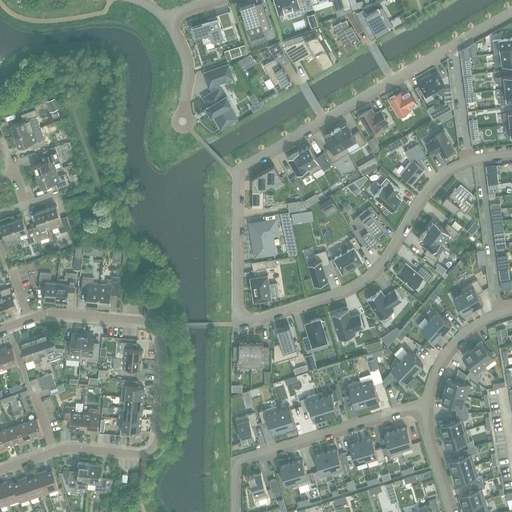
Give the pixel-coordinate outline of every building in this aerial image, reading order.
[(275,0),(279,13),(299,7),(301,12),(308,10),(304,0),(275,0)] [(317,0),(318,3),(326,0),(331,0),(335,10),(345,7),(342,0),(317,0)] [(355,0),(348,0),(350,5),(352,10),(363,6),(362,0),(356,2),(355,0)] [(240,7),(246,28),(260,24),(263,32),(271,29),(262,2),(255,4),(254,2),(248,4),(240,7)] [(381,6),(359,19),(363,25),(369,21),(377,36),(393,26),(381,6)] [(210,20),(197,24),(203,43),(235,33),(236,37),(237,37),(233,24),(221,27),(217,15),(230,11),(230,10),(207,17),(207,18),(209,18),(210,20)] [(352,22),(357,19),(353,12),(347,15),(352,22)] [(314,13),(307,15),(311,28),(318,26),(314,13)] [(355,43),(360,40),(351,25),(349,26),(346,20),(342,23),(341,22),(333,27),(348,52),(357,47),(355,43)] [(317,35),(288,45),(291,50),(293,49),(298,59),(313,50),(323,67),(333,62),(317,35)] [(494,53),(511,50),(511,37),(492,40),(494,53)] [(244,44),(229,49),(232,58),(234,57),(247,53),(244,44)] [(461,57),(469,56),(468,46),(468,45),(460,50),(461,57)] [(511,50),(494,53),(496,66),(511,63),(511,50)] [(471,66),(469,56),(461,57),(462,67),(471,66)] [(244,58),(238,62),(242,68),(247,64),(244,58)] [(263,66),(279,93),(288,88),(285,83),(290,80),(282,65),(280,66),(275,59),(263,66)] [(217,84),(233,78),(228,64),(203,73),(208,87),(209,86),(212,92),(203,97),(208,106),(206,107),(211,116),(213,115),(218,124),(227,120),(229,123),(237,118),(229,105),(231,104),(226,95),(224,96),(217,84)] [(442,94),(444,94),(443,89),(442,87),(444,85),(436,71),(418,82),(426,96),(436,90),(437,91),(438,92),(439,93),(440,93),(441,94),(442,94)] [(502,89),(511,87),(511,74),(495,76),(495,82),(501,82),(502,89)] [(472,82),(464,83),(465,93),(473,92),(472,82)] [(511,100),(511,87),(502,89),(503,95),(497,96),(498,102),(511,100)] [(451,88),(443,89),(444,94),(445,102),(452,102),(451,88)] [(410,93),(404,96),(401,91),(388,99),(398,116),(411,108),(417,104),(410,93)] [(473,92),(465,93),(466,101),(476,100),(475,92),(473,92)] [(55,98),(46,101),(48,107),(57,104),(55,98)] [(253,104),(250,106),(253,111),(261,106),(258,101),(253,104)] [(369,133),(381,126),(383,129),(390,125),(381,110),(375,113),(372,108),(359,116),(369,133)] [(450,109),(445,112),(448,118),(453,115),(450,109)] [(15,136),(34,129),(40,127),(34,110),(21,114),(23,120),(11,124),(15,136)] [(504,125),(511,124),(511,110),(503,112),(504,125)] [(470,130),(478,129),(476,119),(469,120),(470,130)] [(335,129),(349,152),(346,146),(356,140),(360,146),(366,142),(359,131),(353,134),(348,126),(349,126),(346,121),(339,126),(340,127),(335,129)] [(36,135),(34,129),(15,136),(18,147),(31,143),(33,148),(46,144),(42,133),(36,135)] [(331,147),(325,150),(332,162),(349,152),(335,129),(331,132),(325,136),(331,147)] [(478,129),(470,130),(471,140),(479,138),(478,129)] [(432,154),(438,151),(441,156),(454,148),(444,131),(431,139),(432,139),(426,143),(432,154)] [(59,139),(61,145),(69,142),(66,136),(59,139)] [(400,138),(393,142),(397,148),(404,144),(401,139),(400,138)] [(377,143),(370,147),(374,153),(380,149),(377,143)] [(299,151),(298,151),(311,173),(322,167),(323,170),(330,166),(322,153),(316,156),(309,145),(299,151)] [(419,145),(415,148),(420,157),(425,154),(419,145)] [(43,162),(33,165),(37,176),(56,169),(63,167),(61,161),(57,150),(55,146),(42,150),(44,155),(41,156),(43,162)] [(411,162),(400,174),(411,183),(424,168),(423,168),(425,166),(420,157),(415,148),(414,146),(405,151),(411,162)] [(311,173),(298,151),(288,157),(300,179),(311,173)] [(374,157),(368,160),(374,169),(380,166),(374,157)] [(273,166),(254,177),(257,181),(257,190),(252,190),(252,207),(263,207),(263,206),(263,188),(280,178),(280,179),(281,178),(274,165),(273,165),(273,166)] [(385,177),(388,172),(381,166),(377,170),(385,177)] [(58,176),(56,169),(37,176),(41,187),(53,183),(55,189),(69,184),(65,173),(58,176)] [(383,185),(374,196),(392,211),(401,200),(395,195),(400,189),(386,178),(381,184),(383,185)] [(353,180),(346,184),(355,194),(361,190),(353,180)] [(447,195),(441,201),(454,212),(458,208),(464,213),(471,205),(465,200),(470,194),(472,195),(473,195),(460,184),(456,189),(455,188),(448,196),(447,195)] [(315,196),(309,199),(312,205),(318,201),(315,196)] [(330,197),(319,203),(323,210),(334,204),(330,197)] [(309,199),(304,203),(307,208),(312,205),(309,199)] [(302,201),(288,203),(289,211),(306,208),(302,201)] [(348,203),(344,206),(347,211),(352,207),(348,203)] [(56,205),(45,209),(52,228),(58,226),(60,233),(71,229),(67,215),(61,217),(56,205)] [(371,205),(358,215),(378,239),(377,237),(384,231),(383,230),(385,228),(376,218),(380,216),(371,205)] [(38,225),(33,227),(37,241),(40,239),(41,242),(49,240),(48,237),(46,230),(52,228),(45,209),(34,213),(38,225)] [(313,219),(311,210),(291,213),(292,222),(313,219)] [(378,239),(358,215),(353,220),(358,228),(354,230),(362,244),(367,241),(370,246),(378,239)] [(23,217),(11,221),(18,240),(24,238),(26,244),(37,241),(33,227),(27,229),(23,217)] [(272,235),(277,234),(275,220),(250,224),(253,238),(256,237),(257,244),(254,245),(256,256),(275,252),(272,235)] [(449,232),(455,237),(459,232),(448,223),(444,228),(434,220),(427,229),(426,229),(446,246),(446,245),(441,241),(449,232)] [(12,242),(18,240),(11,221),(0,225),(5,237),(0,238),(0,243),(3,252),(14,249),(12,242)] [(291,223),(283,224),(287,243),(295,241),(291,223)] [(438,255),(446,246),(426,229),(418,239),(428,247),(424,252),(435,261),(439,256),(438,255)] [(342,253),(334,257),(343,272),(350,268),(356,265),(355,264),(362,260),(356,249),(361,247),(355,235),(349,239),(353,246),(347,250),(341,253),(342,253)] [(71,243),(73,250),(80,248),(77,241),(71,243)] [(113,249),(113,261),(121,261),(122,250),(113,249)] [(316,260),(308,262),(314,284),(327,280),(323,265),(330,263),(325,250),(314,253),(316,260)] [(267,267),(277,266),(276,258),(266,260),(267,267)] [(33,262),(26,265),(28,271),(35,268),(33,262)] [(421,267),(417,272),(406,262),(396,274),(413,288),(422,277),(428,282),(433,276),(421,267)] [(250,276),(254,300),(271,297),(267,274),(266,274),(265,267),(256,269),(257,275),(250,276)] [(44,300),(55,301),(58,279),(57,279),(57,282),(50,281),(51,273),(40,271),(39,286),(45,287),(44,300)] [(58,279),(55,301),(67,302),(68,299),(74,300),(76,273),(69,272),(69,274),(65,274),(65,280),(58,279)] [(86,304),(98,305),(100,284),(93,283),(94,277),(82,276),(81,289),(87,290),(86,304)] [(100,284),(98,305),(109,306),(111,292),(119,293),(120,276),(112,276),(111,279),(107,279),(106,284),(100,284)] [(477,279),(461,288),(473,309),(483,303),(478,293),(483,290),(477,279)] [(511,279),(510,279),(500,281),(501,289),(511,288),(511,287),(511,279)] [(434,291),(438,294),(443,289),(439,286),(434,291)] [(0,290),(2,296),(0,296),(0,310),(2,316),(12,312),(9,304),(15,302),(10,287),(0,290)] [(462,315),(473,309),(461,288),(463,292),(453,298),(462,315)] [(381,290),(367,299),(380,319),(394,310),(392,307),(402,300),(395,289),(385,296),(381,290)] [(438,294),(434,291),(430,296),(434,299),(438,294)] [(348,309),(331,314),(339,339),(356,334),(354,330),(364,327),(360,314),(350,317),(348,309)] [(435,310),(427,318),(443,333),(451,324),(435,310)] [(313,344),(327,340),(320,318),(306,322),(309,335),(303,337),(307,352),(315,349),(313,344)] [(434,342),(443,333),(427,318),(426,319),(428,320),(420,329),(434,342)] [(274,361),(298,354),(289,327),(277,331),(281,342),(274,344),(274,361)] [(63,357),(63,356),(65,342),(65,338),(53,337),(51,331),(41,335),(47,354),(50,360),(54,359),(55,356),(63,357)] [(63,356),(63,357),(74,358),(74,353),(81,354),(83,334),(72,333),(71,343),(65,342),(63,356)] [(83,334),(81,354),(87,355),(87,359),(98,360),(99,343),(93,342),(94,335),(83,334)] [(387,334),(382,337),(388,347),(393,341),(387,334)] [(41,356),(47,354),(41,335),(30,338),(38,361),(43,360),(41,356)] [(38,361),(30,338),(20,342),(27,361),(33,359),(34,363),(38,361)] [(116,357),(141,359),(142,349),(136,349),(137,343),(121,341),(120,352),(118,351),(116,353),(116,357)] [(484,364),(486,367),(486,366),(485,364),(494,357),(481,341),(472,348),(484,364)] [(239,365),(251,365),(251,343),(239,343),(239,346),(233,346),(233,360),(239,360),(239,365)] [(251,343),(251,365),(263,365),(263,360),(269,360),(269,346),(263,346),(263,343),(251,343)] [(1,348),(8,366),(18,363),(12,347),(7,349),(6,347),(1,348)] [(472,348),(462,355),(472,368),(467,375),(477,382),(481,376),(478,373),(486,367),(484,364),(472,348)] [(398,357),(398,358),(414,374),(423,365),(408,350),(400,359),(398,357)] [(316,369),(312,354),(305,356),(309,371),(316,369)] [(113,369),(118,370),(118,373),(134,375),(134,369),(140,370),(141,359),(116,357),(114,357),(113,369)] [(405,383),(414,374),(398,358),(389,367),(392,370),(396,374),(405,383)] [(52,373),(38,377),(40,383),(54,379),(52,373)] [(360,379),(359,380),(367,404),(379,400),(372,378),(361,382),(360,379)] [(445,390),(467,396),(470,384),(448,378),(445,390)] [(54,379),(40,383),(42,389),(56,385),(54,379)] [(121,385),(120,396),(126,396),(143,398),(144,387),(138,386),(138,380),(125,379),(124,385),(121,385)] [(355,407),(367,404),(359,380),(347,383),(355,407)] [(336,388),(330,390),(331,393),(333,400),(342,397),(338,383),(334,384),(336,388)] [(456,405),(456,413),(468,412),(468,406),(462,405),(464,396),(467,396),(445,390),(442,401),(456,405)] [(242,393),(247,411),(254,409),(248,391),(242,393)] [(313,420),(325,417),(318,392),(306,396),(313,420)] [(318,392),(325,417),(337,413),(333,400),(331,393),(320,397),(318,392)] [(120,396),(120,400),(125,401),(125,407),(142,409),(143,398),(126,396),(120,396)] [(80,431),(82,411),(83,404),(76,403),(76,406),(65,405),(63,423),(70,423),(69,430),(80,431)] [(277,405),(276,405),(284,429),(296,426),(289,404),(277,407),(277,405)] [(272,433),(284,429),(276,405),(264,409),(272,433)] [(119,413),(118,417),(120,418),(124,418),(141,420),(142,409),(125,407),(124,414),(119,413)] [(82,411),(80,431),(97,433),(99,409),(89,408),(88,412),(82,411)] [(257,424),(253,412),(235,418),(243,442),(255,438),(251,426),(257,424)] [(440,425),(444,436),(466,430),(463,420),(468,418),(468,412),(456,413),(456,420),(440,425)] [(37,418),(27,422),(32,437),(38,435),(38,438),(43,436),(37,418)] [(120,418),(119,429),(120,429),(120,435),(133,436),(133,430),(140,431),(141,420),(124,418),(120,418)] [(27,439),(32,437),(27,422),(17,425),(24,443),(28,442),(27,439)] [(19,445),(24,443),(17,425),(8,428),(13,444),(18,442),(19,445)] [(395,430),(402,453),(403,453),(401,449),(412,445),(407,427),(395,430)] [(8,446),(13,444),(8,428),(0,430),(0,437),(4,450),(9,448),(8,446)] [(391,457),(402,453),(395,430),(384,434),(391,457)] [(469,441),(466,430),(444,436),(447,448),(469,441)] [(361,441),(367,462),(377,459),(378,461),(385,459),(381,447),(375,449),(372,438),(361,441)] [(367,462),(361,441),(349,445),(355,463),(366,460),(367,462)] [(452,471),(475,465),(471,454),(476,452),(474,446),(463,449),(464,455),(449,460),(452,471)] [(326,452),(333,475),(344,471),(337,448),(326,452)] [(332,475),(333,475),(326,452),(314,456),(320,474),(331,470),(332,475)] [(291,463),(298,486),(309,482),(302,459),(291,463)] [(88,488),(88,481),(90,463),(78,462),(77,471),(63,469),(63,473),(65,480),(65,483),(68,484),(68,487),(81,488),(88,488)] [(102,464),(90,463),(88,481),(88,488),(95,489),(95,491),(106,492),(107,478),(101,477),(102,464)] [(298,486),(291,463),(279,466),(285,485),(296,481),(298,486)] [(478,476),(475,465),(452,471),(456,483),(478,476)] [(41,471),(49,492),(58,489),(52,470),(47,472),(46,470),(41,471)] [(39,495),(49,492),(41,471),(37,473),(38,476),(33,477),(39,495)] [(256,500),(268,496),(261,472),(249,476),(256,500)] [(29,499),(39,495),(33,477),(27,479),(27,477),(22,478),(29,499)] [(14,484),(19,500),(19,502),(29,499),(22,478),(18,480),(18,482),(14,484)] [(276,479),(269,481),(272,492),(279,490),(276,479)] [(2,483),(9,503),(19,500),(14,484),(13,482),(8,484),(7,481),(2,483)] [(463,506),(485,499),(482,488),(485,487),(483,481),(471,484),(473,490),(459,495),(463,506)] [(385,484),(391,502),(398,500),(392,482),(385,484)] [(0,506),(9,503),(2,483),(0,483),(0,506)] [(430,504),(419,507),(420,511),(440,511),(436,497),(428,499),(430,504)] [(483,511),(489,510),(485,499),(463,506),(464,511),(483,511)]
